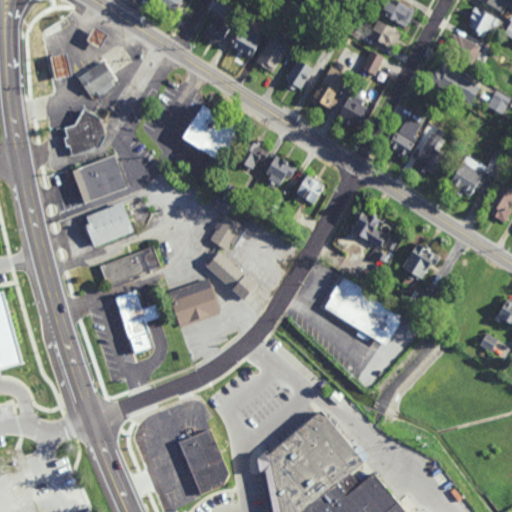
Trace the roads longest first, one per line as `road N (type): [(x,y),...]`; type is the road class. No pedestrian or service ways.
road 1 (secondary): [(130,511),(81,390),(44,262),(21,161),(8,30)]
road 2 (tertiary): [(511,263),(89,0)]
road 3 (residential): [(93,422),(216,369),(252,342),(352,183)]
road 4 (residential): [(352,183),(447,0)]
